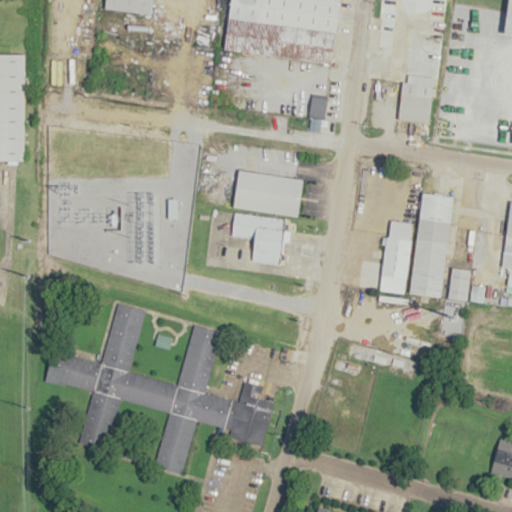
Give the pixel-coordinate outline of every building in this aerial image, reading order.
[(104,0),(104,7),(151,14),(152,0),(104,0)] [(231,0),(224,49),(330,63),(339,0),(231,0)] [(442,10),(430,121),(398,117),(402,81),(407,80),(412,30),(422,31),(424,19),(429,18),(430,8),(442,10)] [(0,53),(25,53),(25,158),(0,158),(0,53)] [(239,169),(233,206),(298,215),(303,179),(239,169)] [(422,193),(409,291),(441,295),(453,198),(422,193)] [(510,200),(511,200),(511,286),(508,286),(510,268),(501,265),(510,200)] [(233,212),(231,234),(254,237),(252,259),(283,263),(287,230),(287,219),(233,212)] [(386,236),(380,289),(405,292),(411,238),(386,236)] [(453,266),(448,296),(467,299),(471,269),(453,266)] [(117,303),(101,362),(54,349),(46,377),(93,389),(79,439),(106,446),(119,397),(168,411),(154,463),(182,471),(196,420),(263,438),(273,401),(260,398),(263,385),(244,380),(238,401),(204,391),(220,332),(193,324),(177,384),(128,370),(144,310),(117,303)] [(501,436),(511,439),(511,482),(489,476),(501,436)] [(352,511),(320,503),(317,511),(352,511)]
